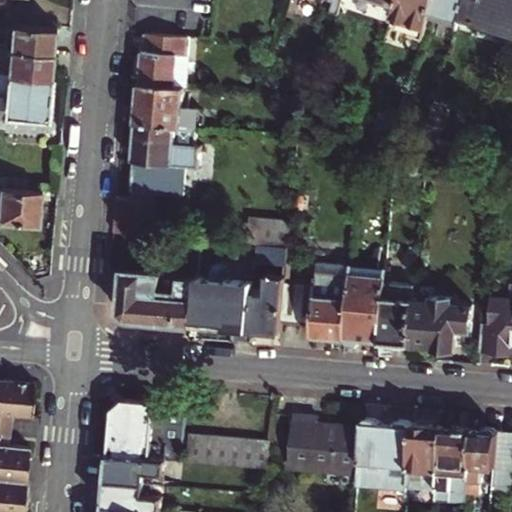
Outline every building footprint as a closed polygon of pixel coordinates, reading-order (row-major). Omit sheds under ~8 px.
[(334,0),(331,11),(340,14),(344,0),(379,0),(381,4),(388,7),(392,3),(396,4),(397,0),(334,0)] [(425,27),(433,0),(397,0),(396,4),(392,17),(425,27)] [(433,0),(425,27),(454,36),(460,17),(465,0),(433,0)] [(511,0),(465,0),(460,17),(473,21),(473,22),(511,34),(511,0)] [(15,21),(13,46),(57,50),(59,25),(15,21)] [(144,32),(140,81),(174,84),(178,53),(188,54),(190,36),(144,32)] [(2,62),(12,63),(13,46),(3,45),(2,62)] [(12,69),(11,73),(54,77),(57,50),(13,46),(12,63),(12,69)] [(54,77),(11,73),(10,91),(0,90),(0,114),(50,119),(54,77)] [(174,84),(140,81),(136,121),(181,125),(181,121),(187,121),(188,110),(183,109),(185,85),(174,84)] [(181,125),(136,121),(130,196),(114,195),(112,229),(146,233),(151,191),(184,194),(186,163),(199,164),(200,143),(195,142),(196,126),(181,125)] [(439,139),(432,159),(447,162),(453,143),(439,139)] [(428,158),(407,154),(406,164),(428,166),(428,158)] [(45,189),(0,185),(0,212),(3,213),(3,223),(42,225),(45,189)] [(265,244),(291,246),(293,218),(251,215),(251,243),(258,243),(265,244)] [(225,260),(228,240),(202,238),(200,259),(225,260)] [(256,262),(258,243),(251,243),(249,261),(256,262)] [(287,282),(291,246),(265,244),(258,243),(256,262),(270,263),(269,273),(268,291),(253,289),(250,328),(283,331),(283,321),(287,282)] [(158,249),(141,274),(125,274),(122,311),(131,318),(194,323),(195,316),(199,275),(155,271),(158,249)] [(388,267),(352,264),(351,271),(387,274),(388,267)] [(346,336),(381,339),(385,294),(387,274),(351,271),(350,289),(346,336)] [(268,291),(269,273),(255,272),(254,279),(253,289),(268,291)] [(250,328),(253,289),(254,279),(199,275),(195,316),(228,319),(227,325),(250,328)] [(287,282),(283,321),(314,324),(316,294),(317,285),(287,282)] [(335,296),(336,287),(317,285),(316,294),(335,296)] [(314,324),(313,333),(346,336),(350,289),(336,287),(335,296),(316,294),(314,324)] [(385,294),(381,339),(412,342),(412,340),(416,297),(385,294)] [(455,296),(437,294),(437,299),(416,297),(412,340),(437,342),(438,344),(456,347),(458,324),(473,325),(474,303),(455,301),(455,296)] [(511,342),(511,298),(493,298),(492,320),(495,320),(495,324),(483,323),(480,349),(508,351),(509,343),(511,342)] [(42,386),(41,385),(0,381),(0,435),(11,436),(13,414),(39,416),(42,386)] [(186,429),(188,403),(127,398),(114,408),(110,453),(167,458),(183,459),(184,449),(154,446),(154,439),(159,439),(160,430),(170,430),(171,428),(186,429)] [(290,465),(361,472),(365,423),(319,420),(320,415),(295,412),(290,465)] [(365,419),(365,423),(361,472),(360,484),(411,487),(411,485),(416,422),(365,419)] [(441,487),(446,425),(416,422),(411,485),(441,487)] [(456,471),(472,473),(476,427),(446,425),(441,487),(440,497),(453,498),(455,484),(456,471)] [(497,478),(501,429),(476,427),(472,473),(471,480),(486,482),(486,477),(497,478)] [(511,511),(511,430),(501,429),(497,478),(493,511),(511,511)] [(188,459),(202,460),(215,462),(271,466),(273,439),(191,431),(188,459)] [(0,478),(33,481),(36,446),(0,442),(0,478)] [(167,458),(110,453),(108,478),(148,481),(149,471),(166,472),(167,458)] [(456,471),(455,484),(471,485),(471,480),(472,473),(456,471)] [(0,511),(30,511),(33,481),(0,478),(0,511)] [(108,478),(106,503),(153,507),(163,508),(165,495),(147,493),(148,481),(108,478)] [(152,511),(153,507),(106,503),(105,511),(152,511)]
